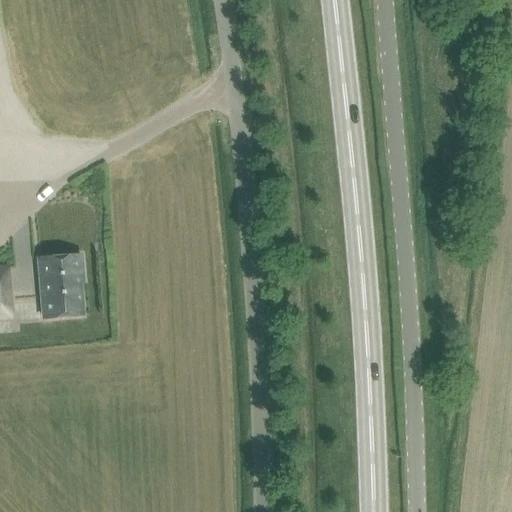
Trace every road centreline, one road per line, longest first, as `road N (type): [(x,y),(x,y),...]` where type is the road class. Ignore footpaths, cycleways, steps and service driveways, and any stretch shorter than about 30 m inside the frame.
road 1 (unclassified): [(264,511),(255,305),(221,0)]
road 2 (secondary): [(373,511),(361,249),(334,0)]
road 3 (unclassified): [(416,511),(385,0)]
